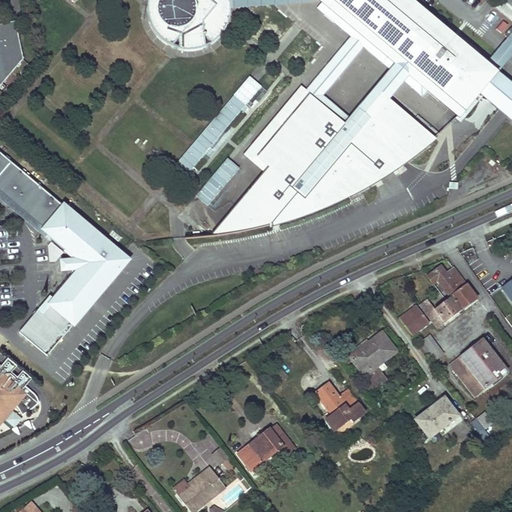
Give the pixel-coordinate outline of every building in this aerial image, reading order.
[(147,0),(146,2),(146,10),(147,20),(149,26),(153,32),(156,36),(160,40),(171,48),(179,39),(180,50),(183,51),(188,51),(193,51),(201,49),(205,48),(205,36),(213,43),(217,39),(220,37),(224,32),(227,27),(229,18),(230,10),(230,3),(229,0),(147,0)] [(486,66),(406,0),(320,0),(329,7),(336,13),(330,20),(340,29),(341,26),(347,31),(349,28),(386,59),(388,57),(395,63),(410,76),(427,90),(458,116),(479,92),(494,73),(486,66)] [(511,21),(511,0),(496,0),(493,5),(511,21)] [(330,20),(336,13),(329,7),(323,15),(330,20)] [(16,21),(0,24),(0,87),(24,57),(16,21)] [(363,48),(388,69),(395,63),(388,57),(386,59),(349,28),(347,31),(341,26),(340,29),(349,38),(363,48)] [(323,95),(363,48),(349,38),(305,91),(345,124),(351,118),(323,95)] [(504,62),(511,51),(511,42),(509,39),(496,55),(504,62)] [(497,70),(504,62),(496,55),(489,63),(497,70)] [(405,83),(410,76),(395,63),(388,69),(356,108),(358,110),(371,120),(388,99),(390,101),(405,83)] [(497,70),(489,63),(486,66),(494,73),(497,70)] [(511,87),(494,73),(479,92),(505,114),(511,119),(511,87)] [(427,90),(410,76),(405,83),(422,97),(427,90)] [(351,118),(345,124),(305,91),(302,88),(250,151),(272,170),(218,235),(226,235),(239,232),(254,229),(267,226),(283,223),(296,218),(309,213),(325,207),(343,199),(361,190),(375,182),(387,174),(401,165),(416,153),(436,138),(390,101),(388,99),(371,120),(358,110),(351,118)] [(274,104),(265,116),(270,120),(279,108),(274,104)] [(116,250),(0,152),(0,193),(72,255),(73,255),(114,253),(116,250)] [(0,200),(68,259),(72,255),(0,193),(0,200)] [(125,258),(116,250),(114,253),(73,255),(72,255),(68,259),(69,267),(73,271),(115,265),(117,267),(125,258)] [(61,268),(69,267),(68,259),(61,259),(60,260),(59,261),(57,263),(57,265),(58,267),(60,268),(61,268)] [(16,330),(44,353),(117,267),(115,265),(73,271),(38,313),(34,309),(16,330)] [(439,328),(477,299),(453,270),(447,274),(441,266),(426,277),(432,286),(437,282),(449,298),(429,314),(439,328)] [(34,309),(38,313),(73,271),(69,267),(34,309)] [(511,281),(502,288),(511,301),(511,281)] [(416,306),(399,319),(411,335),(428,323),(416,306)] [(367,348),(351,361),(372,389),(385,380),(376,367),(395,352),(382,332),(365,344),(367,348)] [(429,336),(418,344),(422,350),(433,341),(429,336)] [(422,350),(431,362),(443,354),(433,341),(422,350)] [(506,372),(482,342),(451,366),(474,396),(506,372)] [(30,376),(5,356),(2,360),(0,362),(0,371),(5,375),(20,388),(26,380),(30,376)] [(287,378),(279,367),(274,371),(281,382),(287,378)] [(0,420),(10,409),(13,405),(20,413),(24,411),(31,406),(35,401),(20,388),(5,375),(0,371),(0,420)] [(276,385),(281,382),(274,371),(269,375),(276,385)] [(338,398),(328,384),(315,394),(331,416),(326,421),(334,433),(350,421),(352,423),(364,415),(347,391),(338,398)] [(457,417),(443,398),(415,420),(429,439),(457,417)] [(0,420),(0,425),(12,411),(10,409),(0,420)] [(484,411),(477,418),(485,428),(493,421),(484,411)] [(481,441),(488,437),(475,419),(470,424),(481,441)] [(276,439),(268,429),(229,462),(243,479),(281,447),(287,454),(294,450),(282,435),(276,439)] [(220,466),(228,460),(219,449),(212,455),(220,466)] [(191,488),(178,498),(188,511),(196,511),(226,490),(210,468),(202,475),(205,478),(191,488)] [(205,478),(202,475),(188,485),(191,488),(205,478)] [(237,483),(224,496),(232,504),(245,491),(237,483)] [(39,511),(31,503),(20,511),(39,511)]
